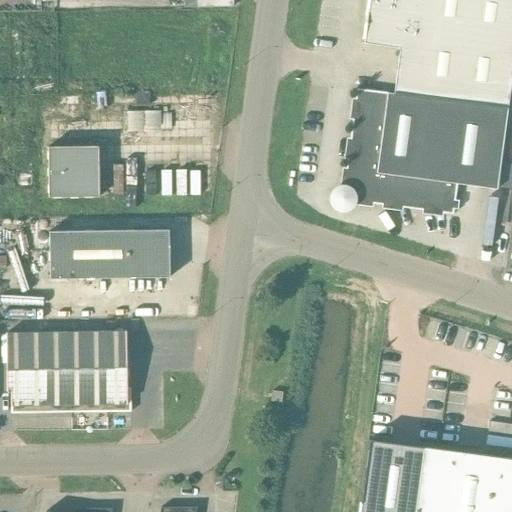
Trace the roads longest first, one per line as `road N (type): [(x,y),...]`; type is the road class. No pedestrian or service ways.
road 1 (unclassified): [(0,465),(174,460),(196,447),(222,389),(244,221)]
road 2 (unclassified): [(244,221),(511,304)]
road 3 (unknown): [(395,268),(376,511)]
road 4 (unclassified): [(244,221),(275,0)]
